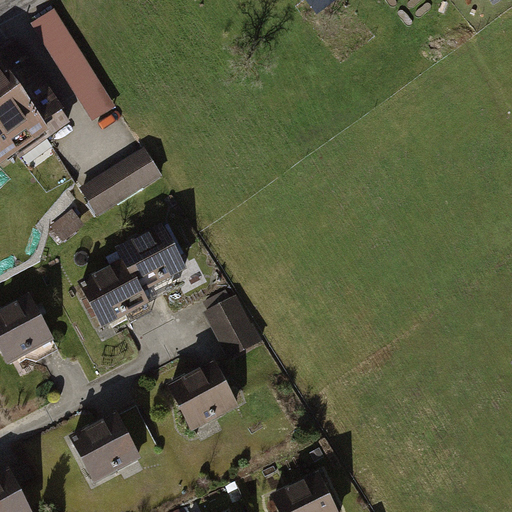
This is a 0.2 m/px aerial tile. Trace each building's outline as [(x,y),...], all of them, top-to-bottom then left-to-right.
[(108,107),(55,13),(33,26),(86,119),(108,107)] [(0,174),(70,126),(15,46),(0,56),(0,174)] [(139,150),(77,191),(100,227),(161,183),(139,150)] [(65,243),(87,228),(74,210),(53,226),(65,243)] [(185,277),(161,229),(112,253),(119,266),(137,302),(185,277)] [(119,266),(78,287),(100,331),(141,310),(137,302),(119,266)] [(30,297),(0,312),(0,359),(9,375),(58,349),(30,297)] [(204,317),(226,360),(259,343),(237,300),(204,317)] [(214,368),(168,390),(190,437),(236,416),(214,368)] [(114,419),(68,442),(91,488),(136,465),(114,419)] [(337,511),(321,472),(267,496),(273,511),(337,511)] [(25,511),(6,475),(0,478),(0,511),(25,511)]
